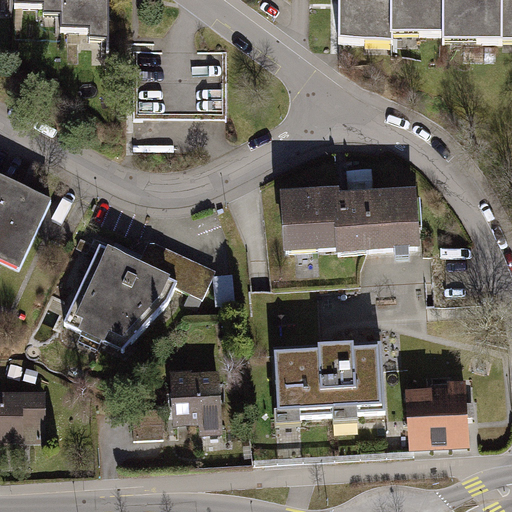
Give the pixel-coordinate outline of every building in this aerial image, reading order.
[(15,0),(16,9),(45,9),(45,18),(62,18),(62,0),(15,0)] [(62,0),(62,18),(62,34),(94,34),(94,44),(109,44),(109,0),(62,0)] [(444,31),(443,0),(339,0),(339,7),(340,41),(390,40),(390,31),(444,31)] [(511,0),(443,0),(444,31),(444,42),(511,41),(511,0)] [(0,257),(25,270),(57,202),(13,182),(0,176),(0,257)] [(342,189),(283,192),(286,253),(338,250),(338,255),(423,251),(420,190),(347,194),(342,194),(342,189)] [(180,283),(172,300),(198,312),(216,273),(150,243),(140,264),(180,283)] [(180,283),(140,264),(115,253),(101,247),(64,326),(124,353),(170,305),(172,300),(180,283)] [(218,309),(237,307),(234,276),(214,278),(218,309)] [(329,348),(333,411),(333,425),(359,424),(358,410),(383,409),(380,349),(355,350),(355,347),(333,348),(329,348)] [(333,411),(329,348),(325,348),(318,348),(318,352),(273,354),(276,428),(301,427),(301,413),(333,411)] [(224,436),(221,373),(194,375),(194,372),(171,373),(173,399),(174,430),(201,428),(202,437),(224,436)] [(411,392),(415,453),(472,450),(470,427),(467,383),(449,384),(450,389),(411,392)] [(45,444),(44,394),(0,394),(0,445),(33,445),(45,444)] [(133,409),(135,444),(163,442),(162,408),(133,409)]
